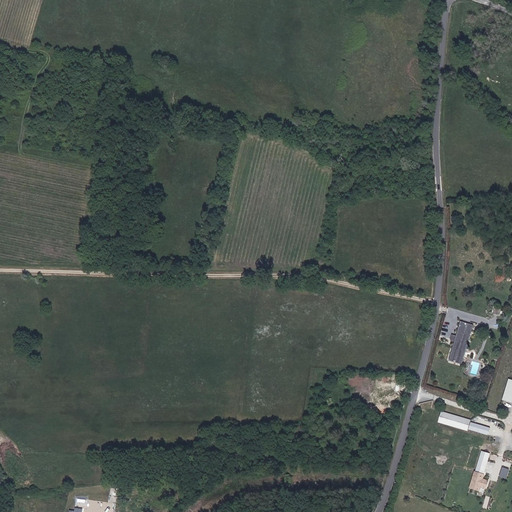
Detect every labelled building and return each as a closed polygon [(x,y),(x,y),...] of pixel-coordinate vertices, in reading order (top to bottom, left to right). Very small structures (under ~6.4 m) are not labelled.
[(490,316),(497,318),(500,310),(492,308),(490,316)] [(446,362),(459,365),(470,328),(457,324),(446,362)] [(436,426),(464,434),(467,423),(439,415),(436,426)] [(482,452),(476,470),(484,473),(489,455),(482,452)] [(482,480),(483,476),(475,473),(474,473),(470,489),(478,491),(479,487),(485,489),(488,482),(482,480)]
